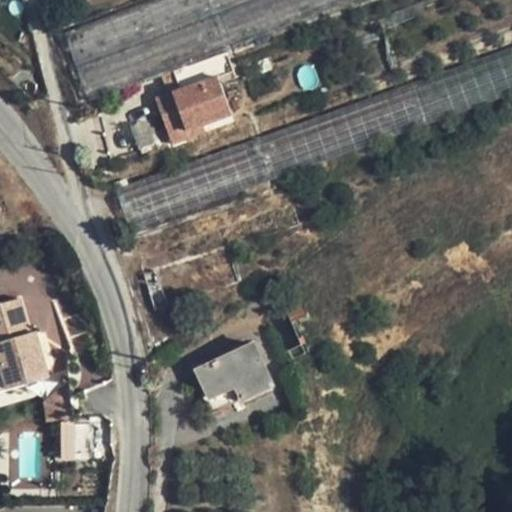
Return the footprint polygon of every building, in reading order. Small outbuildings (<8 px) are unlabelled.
[(77,67),(253,0),(148,0),(64,32),(77,67)] [(253,0),(77,67),(88,100),(176,67),(228,46),(228,47),(354,0),(253,0)] [(511,0),(427,0),(322,39),(341,93),(511,30),(511,0)] [(130,229),(358,148),(511,93),(511,46),(115,188),(130,229)] [(228,46),(176,67),(183,85),(220,73),(236,67),(228,47),(228,46)] [(311,63),(294,69),(302,92),(320,86),(311,63)] [(174,89),(157,95),(169,128),(186,122),(187,127),(204,120),(233,110),(220,73),(183,85),(185,91),(176,95),(174,89)] [(183,85),(174,89),(176,95),(185,91),(183,85)] [(186,122),(169,128),(173,140),(207,127),(204,120),(187,127),(186,122)] [(132,237),(144,272),(298,222),(287,187),(132,237)] [(239,282),(228,247),(144,274),(155,309),(239,282)] [(0,361),(8,389),(48,377),(35,331),(31,332),(20,297),(0,303),(0,361)] [(299,303),(286,309),(305,352),(319,345),(299,303)] [(242,399),(273,384),(253,343),(196,370),(209,397),(235,385),(242,399)] [(74,424),(63,425),(63,459),(75,458),(74,424)] [(75,458),(89,458),(88,424),(74,424),(75,458)]
